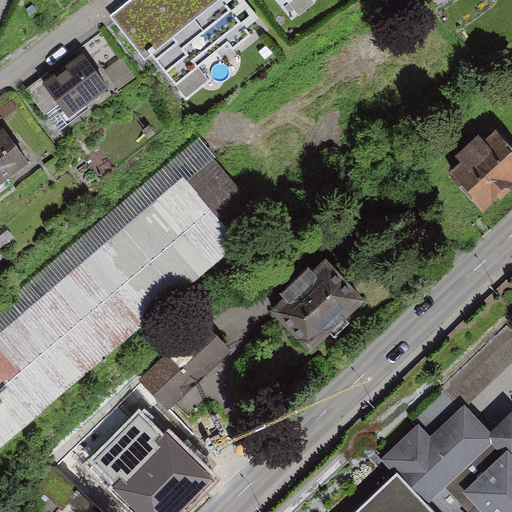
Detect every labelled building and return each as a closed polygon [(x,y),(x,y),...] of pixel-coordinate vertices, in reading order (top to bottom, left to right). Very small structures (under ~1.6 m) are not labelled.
[(220,0),(133,0),(109,19),(147,66),(224,4),(220,0)] [(86,57),(43,85),(68,123),(111,95),(86,57)] [(511,149),(494,127),(446,165),(480,207),(511,181),(511,149)] [(3,135),(0,136),(0,180),(23,167),(3,135)] [(0,444),(267,226),(215,164),(218,161),(201,141),(0,306),(0,444)] [(102,151),(86,162),(101,183),(117,171),(102,151)] [(285,289),(271,302),(310,344),(366,291),(326,250),(314,262),(308,257),(280,284),(285,289)] [(206,323),(142,378),(170,410),(234,355),(206,323)] [(511,340),(492,353),(501,368),(511,361),(511,340)] [(465,400),(430,432),(419,420),(380,456),(393,470),(348,511),(511,511),(511,408),(492,428),(465,400)] [(136,484),(119,501),(129,511),(175,511),(201,489),(168,454),(157,464),(151,457),(130,477),(136,484)]
